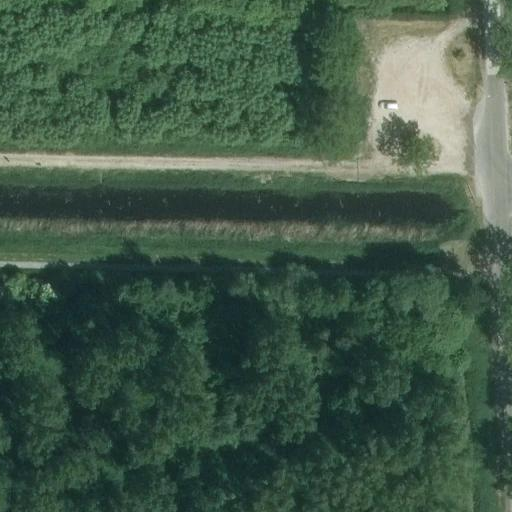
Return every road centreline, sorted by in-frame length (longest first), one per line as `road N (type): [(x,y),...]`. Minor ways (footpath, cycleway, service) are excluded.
road 1 (track): [(0,166),(499,176)]
road 2 (unclassified): [(511,444),(499,176)]
road 3 (unclassified): [(499,176),(489,0)]
